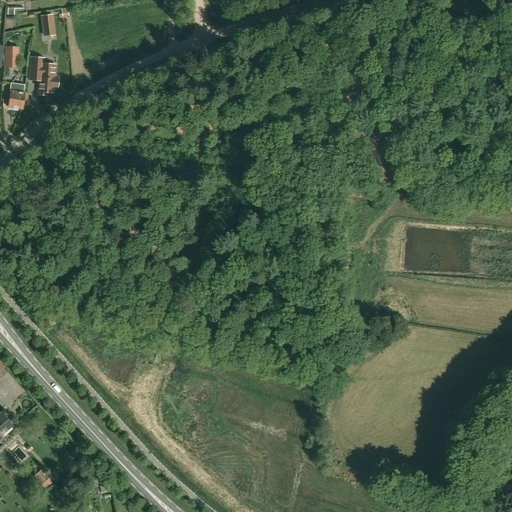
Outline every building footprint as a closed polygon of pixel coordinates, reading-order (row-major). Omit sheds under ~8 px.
[(51,15),(41,16),(43,34),(53,33),(51,15)] [(55,65),(43,64),(43,59),(41,58),(31,58),(30,69),(29,79),(29,80),(30,80),(38,81),(39,81),(38,95),(46,96),(46,93),(53,93),(53,88),(55,88),(57,87),(58,79),(56,78),(54,77),(55,65)] [(21,109),(23,109),(26,87),(12,85),(9,108),(15,108),(15,110),(21,111),(21,109)] [(511,237),(407,229),(404,266),(511,274),(511,237)] [(0,433),(2,436),(13,426),(2,414),(0,415),(0,433)] [(53,480),(47,473),(38,481),(44,489),(53,480)]
